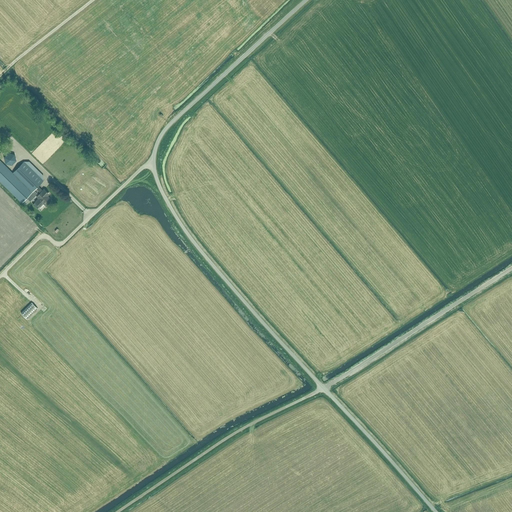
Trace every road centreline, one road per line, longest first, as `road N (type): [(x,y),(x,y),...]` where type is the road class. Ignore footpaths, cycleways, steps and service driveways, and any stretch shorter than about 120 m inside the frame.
road 1 (unclassified): [(323,388),(192,240),(153,162)]
road 2 (unclassified): [(117,511),(235,432),(323,388)]
road 3 (unclassified): [(153,162),(165,128),(301,0)]
road 4 (unclassified): [(323,388),(511,269)]
road 5 (unclassified): [(0,276),(40,236),(61,244),(153,162)]
road 6 (unclassified): [(436,511),(323,388)]
